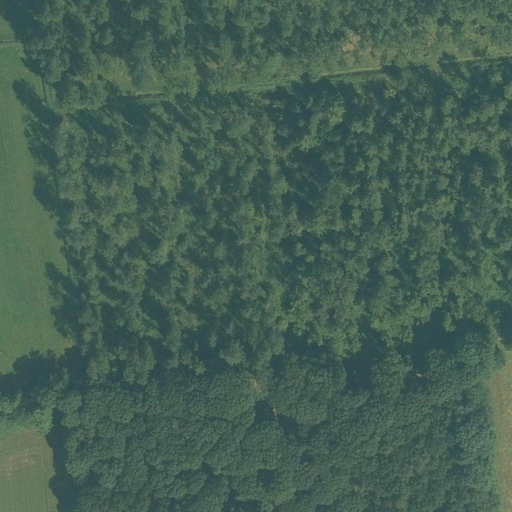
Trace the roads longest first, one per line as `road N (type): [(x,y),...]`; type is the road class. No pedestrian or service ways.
road 1 (track): [(511,341),(252,373),(271,511)]
road 2 (track): [(0,409),(252,373)]
